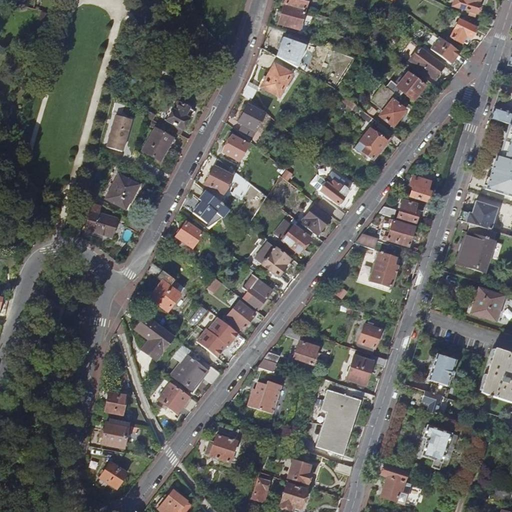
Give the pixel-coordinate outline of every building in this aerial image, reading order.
[(286,0),(285,6),(305,12),(308,0),(286,0)] [(454,0),(453,7),(477,14),(480,3),(482,3),(483,0),(454,0)] [(299,31),(305,12),(285,6),(279,26),(299,31)] [(481,14),(477,22),(491,29),(494,21),(481,14)] [(471,38),(475,28),(459,20),(449,38),(460,44),(462,42),(466,44),(469,37),(471,38)] [(284,38),(277,57),(298,68),(306,46),(284,38)] [(450,65),(459,53),(439,38),(430,49),(450,65)] [(434,81),(445,67),(420,48),(410,62),(434,81)] [(261,88),(279,98),(293,74),(274,64),(261,88)] [(390,82),(386,88),(399,98),(402,94),(413,102),(424,87),(408,74),(397,87),(390,82)] [(395,103),(399,98),(386,88),(383,86),(370,101),(383,112),(379,116),(393,127),(405,112),(395,103)] [(165,120),(162,125),(180,135),(189,119),(184,117),(189,109),(177,102),(167,120),(165,120)] [(241,128),(238,133),(250,142),(264,114),(247,106),(238,123),(242,125),(240,128),(241,128)] [(373,125),(374,124),(376,122),(359,108),(356,112),(373,125)] [(511,114),(495,109),(491,119),(509,126),(511,126),(511,114)] [(106,147),(116,151),(126,118),(115,115),(106,147)] [(388,142),(393,135),(376,122),(374,124),(378,127),(375,131),(388,142)] [(511,126),(509,126),(488,191),(511,198),(511,126)] [(142,152),(160,161),(172,138),(155,129),(142,152)] [(386,143),(369,130),(360,142),(359,141),(352,149),(360,155),(362,152),(372,160),(386,143)] [(222,154),(238,162),(247,145),(231,137),(222,154)] [(205,185),(223,195),(232,177),(214,167),(205,185)] [(332,172),(327,178),(331,180),(328,184),(326,183),(320,191),(338,205),(339,204),(341,206),(346,200),(344,199),(345,197),(345,196),(349,191),(344,186),(346,183),(332,172)] [(106,199),(125,209),(138,186),(118,176),(106,199)] [(413,177),(410,187),(412,188),(409,196),(426,202),(430,192),(427,191),(430,182),(413,177)] [(223,220),(230,211),(206,192),(199,201),(202,204),(193,214),(207,225),(216,214),(223,220)] [(414,210),(416,202),(407,199),(406,202),(403,201),(398,217),(416,223),(419,212),(414,210)] [(471,215),(461,211),(458,221),(469,225),(489,231),(496,209),(475,202),(471,215)] [(326,203),(321,208),(334,219),(338,213),(326,203)] [(313,205),(299,223),(303,226),(313,235),(315,236),(318,233),(330,218),(313,205)] [(397,208),(386,205),(379,213),(394,218),(397,208)] [(112,228),(115,220),(90,212),(85,230),(101,235),(104,226),(112,228)] [(124,226),(139,234),(142,227),(128,219),(124,226)] [(393,220),(390,219),(389,222),(385,220),(383,226),(390,229),(389,232),(382,229),(380,235),(383,237),(382,240),(386,242),(387,240),(408,247),(414,228),(393,221),(393,220)] [(298,254),(313,235),(303,226),(299,231),(287,222),(281,228),(288,233),(282,240),(291,248),(289,250),(294,253),(295,252),(298,254)] [(176,237),(191,248),(201,234),(186,223),(176,237)] [(493,243),(496,233),(489,231),(469,225),(456,264),(484,274),(494,244),(493,243)] [(374,250),(377,242),(378,239),(362,234),(355,244),(374,250)] [(255,259),(278,277),(283,270),(285,271),(289,267),(287,265),(291,261),(268,243),(255,259)] [(396,259),(379,254),(370,282),(391,288),(398,267),(394,266),(396,259)] [(163,272),(158,278),(162,281),(147,301),(155,307),(157,304),(166,311),(179,295),(170,288),(175,282),(163,272)] [(258,310),(267,298),(259,291),(264,284),(253,276),(243,288),(247,292),(243,298),(258,310)] [(272,291),(264,284),(259,291),(267,298),(272,291)] [(394,295),(406,299),(409,291),(396,288),(394,295)] [(470,315),(496,323),(504,298),(478,290),(470,315)] [(236,325),(242,330),(254,314),(238,301),(226,316),(232,321),(231,323),(235,326),(236,325)] [(152,365),(174,337),(145,315),(136,330),(151,341),(143,357),(152,365)] [(196,341),(216,358),(226,346),(228,347),(238,334),(217,318),(207,330),(206,329),(196,341)] [(364,325),(355,351),(370,356),(372,356),(380,331),(364,325)] [(299,341),(302,333),(288,328),(283,335),(299,341)] [(299,342),(294,359),(313,366),(317,357),(316,356),(318,349),(299,342)] [(509,404),(498,437),(511,442),(511,345),(509,344),(506,354),(493,349),(478,393),(485,396),(485,398),(488,399),(489,397),(509,404)] [(201,376),(212,385),(220,374),(191,351),(171,375),(191,391),(196,385),(195,384),(201,376)] [(280,356),(269,353),(263,359),(277,364),(280,356)] [(428,381),(447,388),(450,378),(452,379),(455,371),(453,370),(455,361),(436,355),(428,381)] [(372,365),(384,369),(386,361),(372,356),(370,356),(368,362),(353,357),(347,374),(367,381),(372,365)] [(274,373),(277,364),(263,359),(257,367),(274,373)] [(252,393),(247,406),(271,414),(281,386),(267,381),(266,385),(258,382),(254,394),(252,393)] [(176,413),(188,397),(170,383),(157,400),(176,413)] [(431,385),(428,393),(440,397),(444,398),(446,390),(431,385)] [(362,402),(329,391),(322,412),(328,414),(317,448),(344,457),(362,402)] [(434,417),(438,403),(440,397),(428,393),(425,392),(421,404),(428,406),(426,414),(434,417)] [(105,412),(122,415),(126,396),(108,393),(105,412)] [(438,403),(463,411),(465,406),(461,404),(444,398),(440,397),(438,403)] [(122,451),(127,425),(109,422),(108,427),(104,426),(100,447),(122,451)] [(238,431),(213,423),(208,430),(236,439),(238,431)] [(430,469),(438,471),(440,464),(447,466),(457,437),(426,427),(422,439),(425,440),(424,445),(420,457),(432,461),(430,469)] [(208,457),(228,464),(235,443),(215,436),(208,457)] [(100,477),(116,488),(126,473),(109,462),(100,477)] [(287,480),(307,486),(310,477),(307,476),(309,468),(292,462),(287,480)] [(335,472),(349,477),(351,469),(337,464),(335,472)] [(404,484),(408,474),(378,465),(375,475),(386,478),(379,498),(404,506),(407,497),(401,495),(402,492),(407,494),(410,486),(404,484)] [(258,480),(251,499),(262,503),(268,483),(258,480)] [(293,509),(299,510),(305,491),(286,485),(279,508),(292,511),(293,509)] [(493,488),(488,501),(508,507),(511,495),(511,493),(503,490),(503,491),(493,488)] [(176,511),(182,511),(188,505),(172,492),(158,510),(159,511),(172,511),(174,510),(176,511)]
